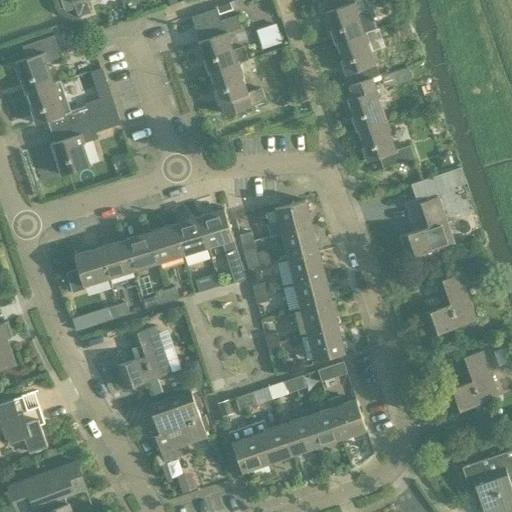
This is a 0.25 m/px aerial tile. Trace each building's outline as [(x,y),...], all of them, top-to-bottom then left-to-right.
[(72,0),(60,0),(64,9),(67,11),(75,8),(72,0)] [(72,0),(75,8),(78,16),(91,12),(86,0),(72,0)] [(324,0),(328,10),(325,11),(331,28),(330,29),(335,43),(336,43),(366,32),(376,29),(370,11),(365,8),(361,0),(324,0)] [(217,11),(219,14),(232,9),(230,2),(216,6),(217,9),(217,11)] [(211,37),(198,41),(204,58),(203,58),(208,73),(209,73),(239,62),(249,59),(244,46),(235,49),(229,32),(242,28),(238,15),(221,21),(207,25),(211,37)] [(394,25),(398,38),(412,33),(407,21),(394,25)] [(366,32),(336,43),(341,59),(340,59),(345,74),(346,73),(361,68),(365,79),(380,74),(372,51),(366,32)] [(28,57),(15,61),(20,78),(19,79),(24,93),(25,93),(56,82),(49,61),(58,57),(55,49),(58,48),(54,36),(24,46),(28,57)] [(239,62),(209,73),(214,89),(213,89),(218,103),(219,103),(224,115),(267,100),(263,88),(250,93),(239,62)] [(390,72),(383,75),(386,86),(394,83),(390,72)] [(352,96),(347,98),(352,115),(351,115),(356,130),(357,129),(387,119),(373,77),(380,75),(380,74),(365,79),(348,85),(352,96)] [(56,82),(25,93),(31,109),(29,109),(34,124),(36,123),(51,118),(55,129),(91,118),(87,106),(71,111),(61,81),(56,82)] [(111,95),(86,103),(87,106),(91,118),(115,109),(111,95)] [(115,109),(91,118),(96,133),(120,124),(115,109)] [(59,141),(51,143),(57,160),(56,160),(61,175),(62,175),(92,164),(85,143),(98,139),(96,133),(91,118),(55,129),(55,130),(63,128),(67,138),(59,141)] [(387,119),(357,129),(363,146),(362,146),(367,161),(368,160),(383,155),(387,167),(415,157),(410,145),(397,149),(387,119)] [(439,176),(412,185),(418,202),(445,192),(439,176)] [(408,258),(455,242),(439,196),(416,204),(424,227),(400,236),(408,258)] [(279,222),(270,224),(273,235),(282,233),(313,225),(306,200),(275,208),(279,222)] [(224,208),(199,216),(208,247),(223,242),(231,268),(242,264),(224,208)] [(183,254),(208,247),(199,216),(174,224),(183,254)] [(159,262),(183,254),(174,224),(149,231),(159,262)] [(313,225),(282,233),(288,258),(319,250),(313,225)] [(134,270),(159,262),(149,231),(124,239),(134,270)] [(240,235),(242,243),(253,240),(251,232),(240,235)] [(109,277),(134,270),(124,239),(100,247),(109,277)] [(253,240),(242,243),(244,253),(256,249),(253,240)] [(85,285),(109,277),(100,247),(75,255),(79,268),(67,272),(74,292),(86,289),(85,285)] [(319,250),(288,258),(295,284),(326,276),(319,250)] [(231,268),(234,280),(245,276),(242,264),(231,268)] [(430,335),(477,320),(462,273),(438,281),(446,306),(423,314),(430,335)] [(195,280),(199,292),(220,285),(216,274),(195,280)] [(326,276),(295,284),(301,309),(332,301),(326,276)] [(253,285),(255,294),(267,291),(265,282),(253,285)] [(178,286),(168,289),(171,299),(181,296),(178,286)] [(171,299),(168,289),(158,292),(161,303),(171,299)] [(267,291),(255,294),(258,303),(269,300),(267,291)] [(332,301),(301,309),(308,334),(339,326),(332,301)] [(126,302),(117,305),(121,316),(130,313),(126,302)] [(121,316),(117,305),(108,308),(112,318),(121,316)] [(89,312),(73,318),(77,330),(93,325),(93,324),(89,312)] [(0,368),(16,363),(7,337),(11,336),(6,320),(0,322),(0,368)] [(125,388),(172,372),(156,326),(133,333),(141,357),(117,365),(125,388)] [(339,326),(308,334),(314,360),(345,352),(339,326)] [(266,336),(268,344),(279,341),(277,332),(266,336)] [(279,341),(268,344),(270,354),(282,351),(279,341)] [(452,412),(499,396),(484,350),(461,358),(469,382),(445,389),(452,412)] [(343,361),(317,370),(321,381),(347,373),(343,361)] [(302,375),(293,379),(297,389),(306,386),(302,375)] [(297,389),(293,379),(284,382),(288,393),(297,389)] [(191,390),(168,398),(149,405),(160,436),(156,437),(161,452),(207,435),(191,390)] [(253,392),(244,395),(248,406),(256,403),(253,392)] [(21,395),(0,402),(0,424),(1,424),(6,438),(4,438),(5,443),(11,441),(10,440),(24,436),(30,452),(48,446),(41,424),(45,422),(43,415),(39,405),(26,409),(21,395)] [(248,406),(244,395),(235,398),(239,409),(248,406)] [(340,395),(328,399),(331,408),(341,438),(367,429),(364,423),(356,399),(343,403),(340,395)] [(222,417),(224,417),(234,413),(233,409),(229,400),(229,399),(217,403),(222,417)] [(331,408),(307,416),(317,446),(341,438),(331,408)] [(307,416),(282,424),(292,454),(317,446),(307,416)] [(264,420),(254,423),(257,432),(267,463),(292,454),(282,424),(267,429),(264,420)] [(254,423),(229,432),(242,471),(267,463),(257,432),(254,423)] [(484,511),(506,511),(511,510),(511,487),(507,474),(511,472),(511,449),(462,466),(471,492),(477,489),(484,511)] [(71,511),(68,503),(67,503),(64,495),(86,487),(76,460),(8,485),(18,511),(71,511)] [(177,476),(182,492),(194,488),(196,487),(191,471),(177,476)]
